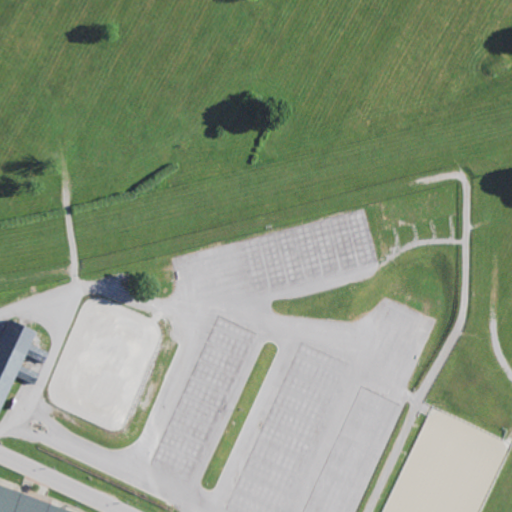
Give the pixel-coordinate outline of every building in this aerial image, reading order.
[(368,205),(373,232),(458,215),(452,188),(368,205)] [(375,265),(364,210),(238,236),(249,291),(375,265)] [(361,371),(404,386),(430,315),(388,299),(361,371)] [(153,463),(195,479),(252,328),(210,312),(153,463)] [(0,333),(6,321),(33,332),(28,344),(46,353),(42,365),(23,355),(18,366),(37,375),(33,385),(13,376),(0,404),(0,333)] [(228,511),(229,511),(286,511),(344,360),(292,340),(228,511)] [(351,511),(397,401),(356,384),(303,511),(351,511)] [(0,511),(57,511),(0,490),(0,511)]
